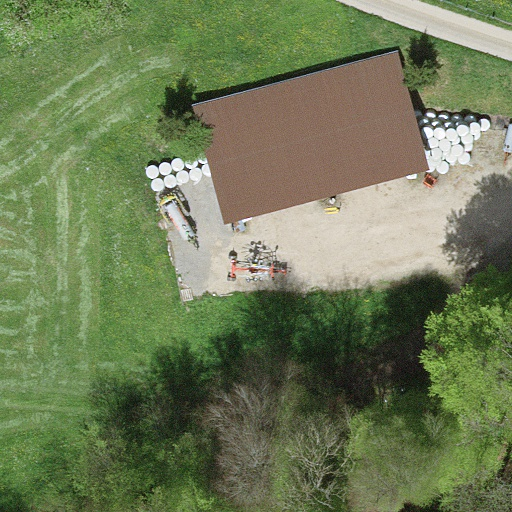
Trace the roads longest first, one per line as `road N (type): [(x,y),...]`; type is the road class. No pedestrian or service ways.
road 1 (track): [(511,204),(268,262)]
road 2 (track): [(381,0),(511,47)]
